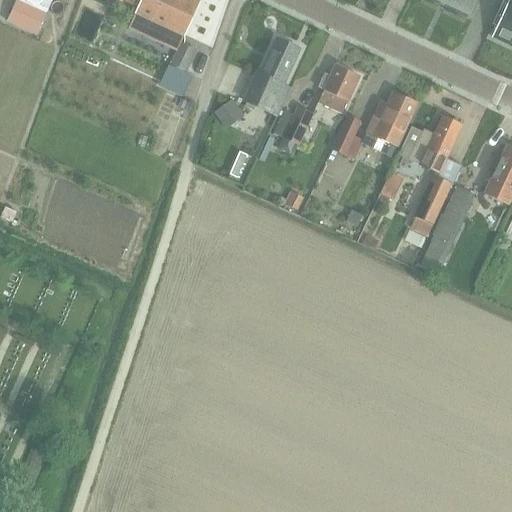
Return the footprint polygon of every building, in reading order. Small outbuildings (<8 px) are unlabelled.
[(17,0),(7,22),(37,36),(47,14),(35,8),(38,0),(17,0)] [(134,15),(183,38),(199,3),(191,0),(118,0),(137,9),(134,15)] [(434,0),(470,17),(477,0),(434,0)] [(496,27),(491,38),(511,47),(511,44),(511,0),(503,0),(492,25),(496,27)] [(282,85),(298,50),(278,41),(261,76),(257,74),(244,102),(246,103),(244,108),(254,112),(256,108),(276,117),(289,89),(282,85)] [(170,67),(185,73),(196,50),(181,43),(170,67)] [(324,74),(318,87),(323,90),(317,103),(342,114),(348,102),(359,78),(334,66),(329,76),(324,74)] [(416,105),(392,93),(386,105),(379,102),(364,134),(395,148),(416,105)] [(181,101),(177,108),(187,113),(191,105),(181,101)] [(298,108),(294,116),(284,112),(273,134),(298,145),(312,115),(298,108)] [(412,127),(398,155),(408,160),(438,174),(461,125),(442,117),(434,135),(423,130),(422,131),(412,127)] [(352,138),(359,123),(346,118),(331,150),(353,160),(361,142),(352,138)] [(508,204),(511,195),(511,148),(506,146),(501,156),(496,154),(490,168),(494,170),(485,190),(488,191),(487,194),(508,204)] [(414,216),(415,216),(409,230),(427,238),(433,224),(432,224),(451,184),(432,176),(414,216)] [(433,272),(470,192),(466,191),(471,181),(461,177),(420,266),(433,272)] [(6,207),(1,217),(12,222),(17,212),(6,207)] [(351,210),(346,222),(357,227),(362,215),(351,210)] [(365,235),(361,244),(372,249),(373,250),(378,241),(365,235)]
